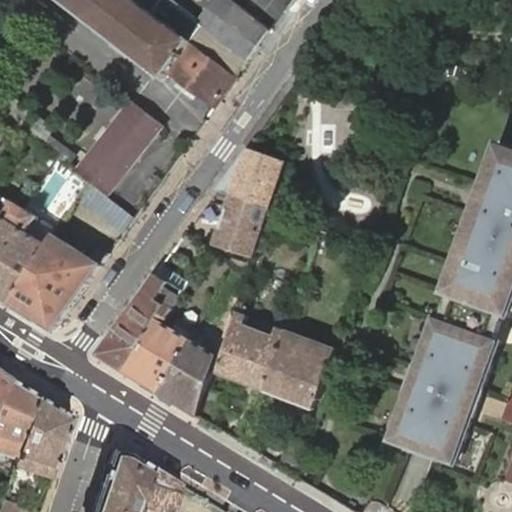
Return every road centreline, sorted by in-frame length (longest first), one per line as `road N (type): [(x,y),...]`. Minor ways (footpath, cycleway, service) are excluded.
road 1 (residential): [(65,367),(330,0)]
road 2 (tertiary): [(301,511),(111,395)]
road 3 (residential): [(65,511),(111,395)]
